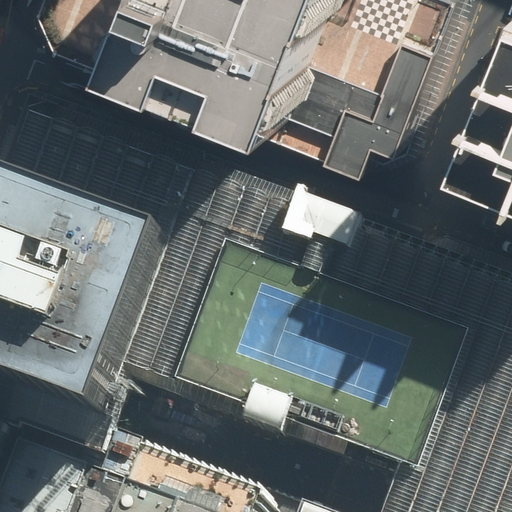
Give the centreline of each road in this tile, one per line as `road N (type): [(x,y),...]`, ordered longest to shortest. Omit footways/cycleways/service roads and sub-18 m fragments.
road 1 (residential): [(421,201),(13,52)]
road 2 (residential): [(421,201),(314,477)]
road 3 (residential): [(499,0),(421,201)]
road 4 (residential): [(142,413),(314,477)]
